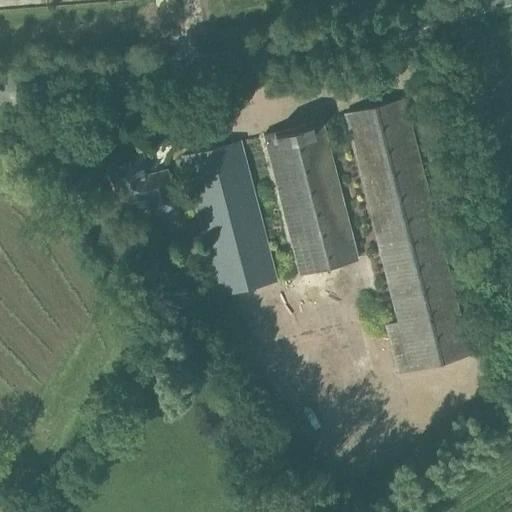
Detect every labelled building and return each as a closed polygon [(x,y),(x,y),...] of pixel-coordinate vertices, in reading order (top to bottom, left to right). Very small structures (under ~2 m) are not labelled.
[(471,354),(405,98),(344,113),(398,322),(384,325),(398,374),(410,370),(471,354)] [(263,134),(299,275),(359,259),(322,119),(263,134)] [(241,140),(182,155),(219,296),(278,280),(241,140)] [(142,155),(107,163),(117,205),(150,197),(154,212),(174,207),(165,172),(147,176),(142,155)] [(312,287),(314,298),(337,294),(335,283),(312,287)]
